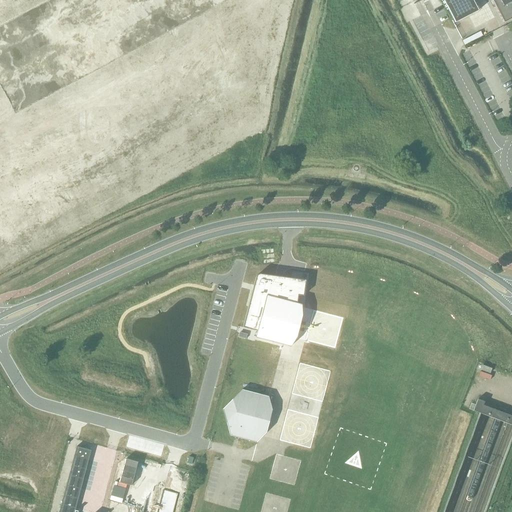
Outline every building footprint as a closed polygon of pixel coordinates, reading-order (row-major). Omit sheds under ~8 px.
[(478,11),(472,0),(443,0),(455,23),(478,11)] [(511,17),(511,4),(511,2),(511,1),(511,0),(491,0),(503,23),(511,17)] [(247,307),(242,327),(257,331),(255,337),(290,347),(291,345),(290,345),(290,346),(289,346),(295,325),(300,304),(301,304),(300,306),(301,306),(301,304),(296,303),(297,295),(303,296),(305,280),(291,278),(290,278),(282,277),(281,277),(281,278),(275,277),(275,276),(260,274),(259,274),(258,274),(257,275),(256,275),(256,276),(255,276),(255,277),(255,278),(253,285),(247,307)] [(242,389),(222,409),(229,435),(234,436),(239,438),(256,442),(257,441),(256,440),(268,398),(269,398),(268,396),(260,394),(242,389)] [(475,405),(473,411),(478,413),(480,414),(482,415),(487,417),(494,419),(500,422),(506,424),(508,425),(511,416),(482,406),(484,401),(477,399),(476,402),(475,405)] [(76,446),(58,511),(74,511),(75,510),(91,450),(76,446)] [(172,500),(184,503),(189,479),(177,476),(172,500)]
